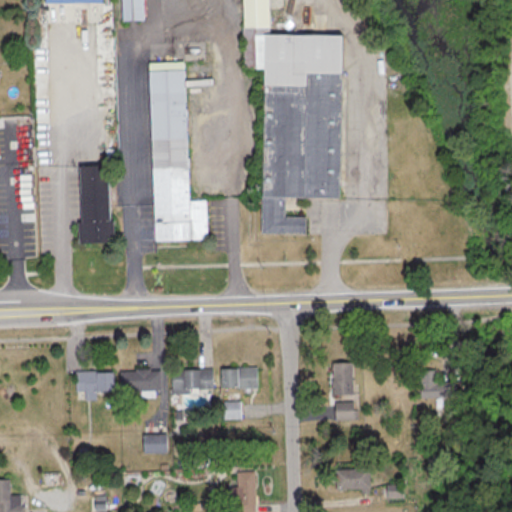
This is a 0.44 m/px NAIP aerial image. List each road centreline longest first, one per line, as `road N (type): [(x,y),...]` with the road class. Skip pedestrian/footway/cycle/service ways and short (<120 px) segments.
road 1 (tertiary): [(511,296),(0,312)]
road 2 (residential): [(294,511),(288,303)]
